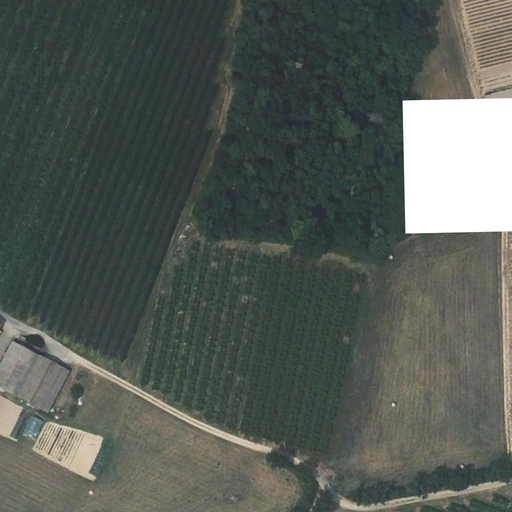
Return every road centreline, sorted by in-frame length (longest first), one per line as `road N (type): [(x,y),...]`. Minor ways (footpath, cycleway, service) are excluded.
road 1 (residential): [(0,313),(203,426),(320,473)]
road 2 (track): [(511,478),(373,508),(338,502),(320,473),(310,511)]
